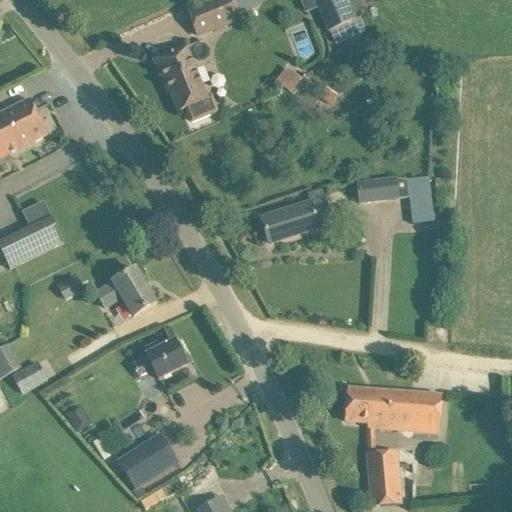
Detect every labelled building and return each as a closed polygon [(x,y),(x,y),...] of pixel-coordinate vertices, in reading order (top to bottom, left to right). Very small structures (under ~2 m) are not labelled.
[(214,0),(187,11),(198,37),(242,20),(241,18),(259,11),(254,0),(214,0)] [(314,0),(329,33),(357,20),(348,0),(314,0)] [(185,109),(190,122),(193,124),(219,114),(211,95),(207,97),(187,47),(153,61),(162,83),(165,82),(178,112),(185,109)] [(288,67),(276,79),(289,93),(301,81),(288,67)] [(326,88),(319,97),(330,105),(337,96),(326,88)] [(0,115),(0,160),(47,136),(29,101),(0,115)] [(397,179),(356,184),(359,206),(400,201),(410,199),(407,179),(397,179)] [(311,205),(324,201),(320,190),(307,194),(310,204),(311,205)] [(261,220),(269,245),(279,242),(318,228),(311,205),(310,204),(261,220)] [(0,243),(0,250),(10,270),(64,244),(52,218),(0,243)] [(156,305),(135,270),(118,281),(95,295),(105,312),(122,302),(132,319),(139,315),(156,305)] [(66,301),(84,291),(76,276),(58,287),(66,301)] [(147,357),(133,364),(139,376),(152,370),(157,381),(187,366),(175,342),(146,356),(147,357)] [(0,380),(22,368),(8,344),(0,348),(0,380)] [(11,378),(21,396),(47,382),(37,364),(11,378)] [(347,390),(345,422),(355,423),(367,424),(367,429),(374,430),(378,430),(437,435),(440,397),(413,395),(367,392),(347,390)] [(179,465),(160,435),(116,463),(136,493),(179,465)] [(380,454),(368,455),(372,508),(392,506),(400,505),(395,452),(380,454)] [(221,511),(215,501),(198,511),(221,511)]
